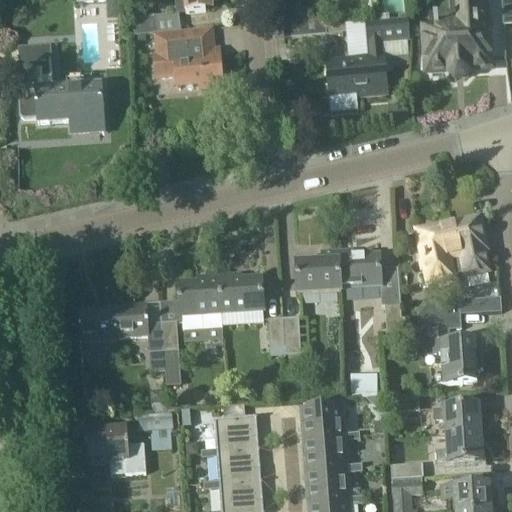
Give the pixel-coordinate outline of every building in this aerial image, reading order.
[(184,0),(186,15),(206,13),(205,2),(218,1),(217,0),(184,0)] [(453,0),(455,25),(425,26),(427,76),(444,75),(445,80),(451,86),(464,86),(470,79),(469,74),(493,72),(490,23),(482,23),(480,0),(453,0)] [(504,26),(511,25),(511,1),(503,2),(503,6),(504,26)] [(133,21),(134,38),(160,35),(158,19),(133,21)] [(370,59),(327,63),(331,96),(340,96),(341,110),(358,109),(360,105),(359,98),(388,96),(384,58),(411,55),(408,21),(367,25),(370,59)] [(236,32),(174,36),(177,48),(182,47),(182,55),(199,53),(240,65),(236,32)] [(52,92),(49,47),(19,49),(22,91),(36,91),(36,95),(23,95),(20,100),(21,117),(25,120),(37,120),(38,126),(84,123),(84,133),(104,132),(101,90),(52,92)] [(180,61),(164,64),(168,90),(174,88),(175,100),(167,101),(170,116),(210,108),(212,113),(235,108),(229,66),(209,69),(209,75),(192,76),(180,61)] [(408,107),(390,108),(391,127),(410,125),(408,107)] [(295,130),(289,142),(299,147),(307,132),(302,130),(295,130)] [(448,227),(459,276),(469,273),(465,254),(479,251),(477,244),(481,243),(477,221),(473,222),(473,219),(463,221),(463,224),(448,227)] [(430,282),(459,276),(448,227),(433,231),(432,228),(422,230),(423,233),(419,234),(430,282)] [(297,299),(340,296),(338,253),(322,254),(322,264),(295,266),(297,299)] [(338,253),(340,296),(342,296),(341,291),(381,288),(382,307),(386,307),(387,336),(402,335),(398,269),(380,270),(379,256),(344,258),(344,253),(338,253)] [(180,320),(222,317),(219,278),(206,279),(206,283),(178,285),(180,320)] [(219,278),(222,317),(264,314),(261,279),(233,281),(232,278),(219,278)] [(499,300),(479,301),(480,316),(498,315),(500,315),(500,314),(499,300)] [(433,319),(459,317),(458,302),(432,304),(433,319)] [(430,333),(433,333),(433,319),(432,304),(418,320),(418,334),(430,333)] [(164,355),(162,325),(148,326),(147,306),(108,308),(109,311),(78,312),(80,345),(148,340),(150,374),(165,373),(165,365),(164,355)] [(460,332),(459,317),(433,319),(433,333),(448,332),(460,332)] [(282,321),(284,350),(284,358),(299,357),(298,320),(282,321)] [(270,350),(284,350),(282,321),(269,322),(270,350)] [(174,324),(162,325),(164,355),(176,355),(174,324)] [(433,333),(430,333),(431,355),(445,354),(447,386),(477,385),(474,342),(449,344),(448,332),(433,333)] [(179,364),(165,365),(165,373),(166,388),(181,387),(179,364)] [(387,414),(420,413),(419,401),(387,403),(387,414)] [(301,430),(302,442),(304,442),(344,439),(344,435),(342,406),(301,409),(303,429),(301,430)] [(480,436),(478,409),(434,412),(434,424),(446,423),(448,439),(480,436)] [(183,428),(191,427),(189,412),(182,412),(183,428)] [(138,432),(172,431),(171,414),(168,415),(137,417),(138,432)] [(214,422),(217,451),(258,448),(256,421),(257,420),(257,419),(214,422)] [(128,448),(127,430),(84,433),(87,466),(111,465),(112,477),(144,475),(142,447),(128,448)] [(346,470),(346,467),(344,443),(360,442),(359,434),(344,435),(344,439),(304,442),(305,461),(303,461),(304,474),(306,474),(346,470)] [(480,436),(448,439),(448,452),(436,453),(437,467),(482,464),(480,436)] [(217,459),(219,483),(260,479),(260,480),(258,448),(217,451),(201,452),(202,460),(217,459)] [(349,502),(349,499),(347,475),(362,474),(362,466),(346,467),(346,470),(306,474),(308,493),(306,493),(307,506),(309,505),(349,502)] [(391,483),(423,481),(422,466),(390,468),(391,483)] [(220,491),(221,511),(262,511),(260,480),(203,484),(204,492),(220,491)] [(392,511),(409,511),(409,496),(423,495),(423,481),(391,483),(392,511)] [(456,511),(489,511),(488,488),(442,491),(443,509),(456,508),(456,511)] [(349,511),(349,507),(365,506),(364,498),(349,499),(349,502),(309,505),(309,511),(349,511)]
